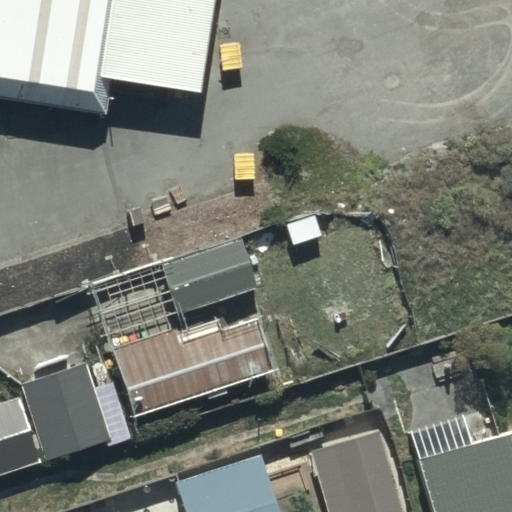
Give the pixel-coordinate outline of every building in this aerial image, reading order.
[(0,0),(0,88),(98,104),(104,62),(191,76),(203,0),(0,0)] [(232,236),(151,264),(168,312),(249,284),(232,236)] [(175,328),(104,350),(125,418),(268,373),(251,317),(178,340),(175,328)] [(104,440),(79,364),(13,386),(38,461),(104,440)] [(0,473),(34,463),(13,397),(0,401),(0,473)] [(511,511),(511,428),(471,441),(462,410),(401,428),(425,511),(511,511)] [(394,511),(373,431),(305,449),(321,511),(394,511)] [(272,511),(253,452),(167,480),(177,511),(272,511)]
